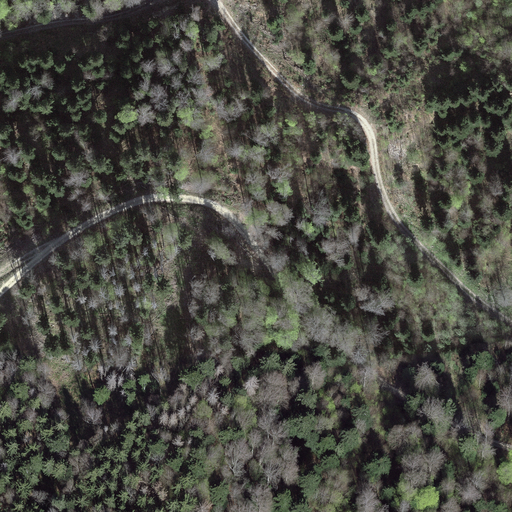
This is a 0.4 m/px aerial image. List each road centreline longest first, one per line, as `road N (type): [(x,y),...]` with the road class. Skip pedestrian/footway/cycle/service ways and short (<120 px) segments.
road 1 (track): [(511,451),(450,426),(371,374),(327,334),(237,223),(200,199),(160,194),(119,205),(34,250),(0,291)]
road 2 (track): [(214,0),(299,97),(359,116),(392,216),(511,322)]
road 3 (track): [(0,34),(152,0)]
